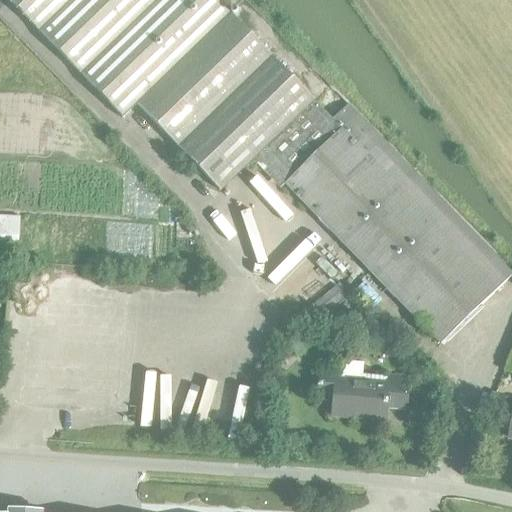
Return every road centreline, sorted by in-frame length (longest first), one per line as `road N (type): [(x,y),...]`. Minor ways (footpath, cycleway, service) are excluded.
road 1 (unclassified): [(511,502),(350,479),(0,454)]
road 2 (unknown): [(4,455),(16,422),(42,401),(229,326),(242,304),(240,241),(140,140)]
